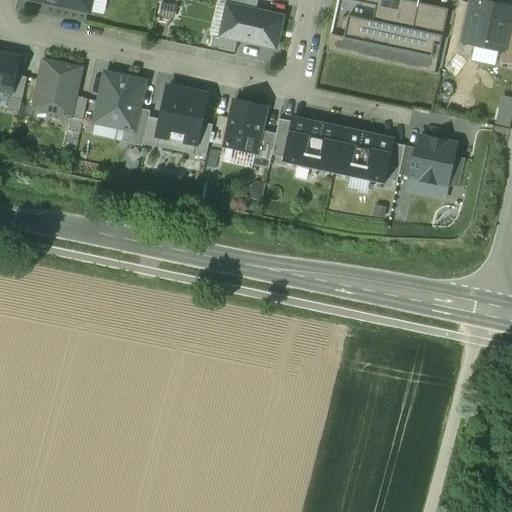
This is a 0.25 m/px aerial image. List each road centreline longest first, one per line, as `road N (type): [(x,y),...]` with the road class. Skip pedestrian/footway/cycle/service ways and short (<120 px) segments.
road 1 (secondary): [(484,312),(0,213)]
road 2 (residential): [(317,0),(299,89),(0,24)]
road 3 (track): [(427,511),(471,341)]
road 4 (residential): [(484,312),(511,192)]
